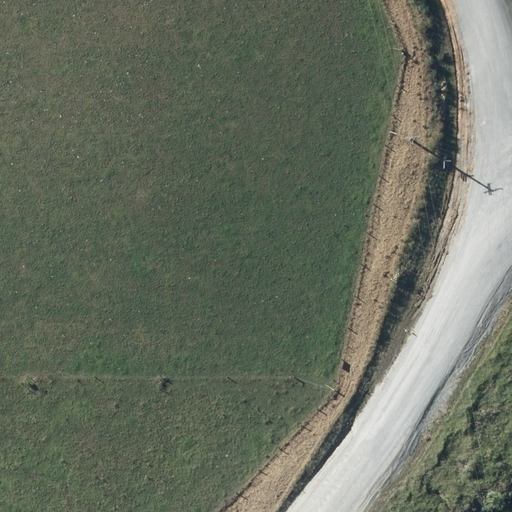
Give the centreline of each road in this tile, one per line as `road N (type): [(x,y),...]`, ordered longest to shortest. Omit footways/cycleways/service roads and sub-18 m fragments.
road 1 (unclassified): [(310,511),(511,201)]
road 2 (unclassified): [(511,112),(463,0)]
